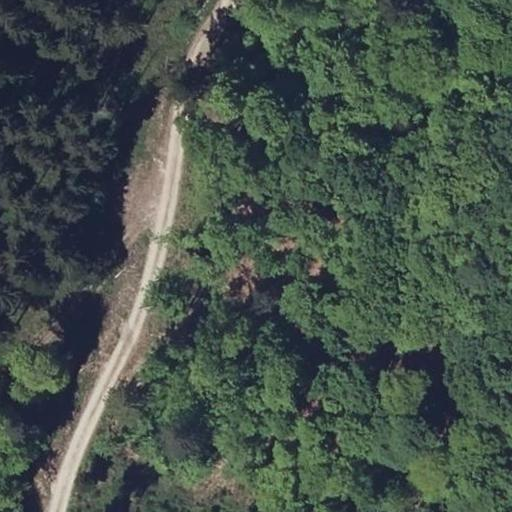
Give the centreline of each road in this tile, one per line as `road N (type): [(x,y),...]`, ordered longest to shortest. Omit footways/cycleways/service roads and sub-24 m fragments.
road 1 (track): [(0,370),(99,280),(163,193),(167,122),(199,50),(235,0)]
road 2 (track): [(163,193),(147,293),(64,460),(49,511)]
